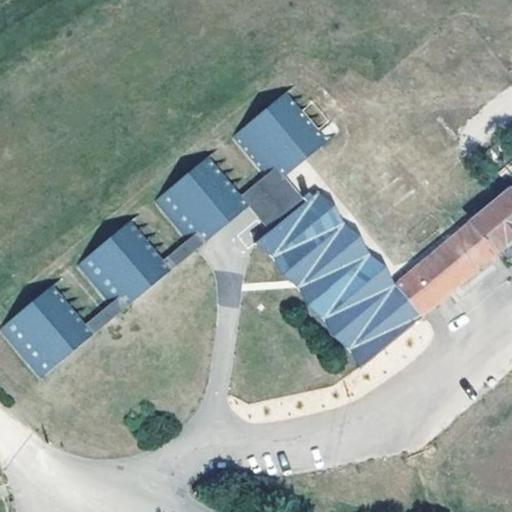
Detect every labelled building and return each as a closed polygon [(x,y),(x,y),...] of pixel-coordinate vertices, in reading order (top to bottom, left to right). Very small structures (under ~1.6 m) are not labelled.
[(260,182),(269,192),(282,182),(334,139),(293,89),(228,143),(260,182)] [(183,246),(191,256),(246,211),(256,202),(248,193),(215,153),(151,206),(183,246)] [(269,192),(256,202),(246,211),(267,238),(302,208),(300,203),(282,182),(269,192)] [(260,182),(248,193),(256,202),(269,192),(260,182)] [(430,259),(455,289),(492,256),(511,239),(511,191),(510,194),(506,193),(468,226),(469,228),(430,259)] [(417,320),(455,289),(430,259),(394,290),(315,197),(308,203),(304,200),(300,203),(302,208),(267,238),(261,242),(253,249),(254,251),(257,248),(262,253),(359,370),(356,373),(358,374),(419,323),(417,320)] [(105,311),(113,321),(179,267),(170,257),(138,218),(73,272),(105,311)] [(183,246),(170,257),(179,267),(191,256),(183,246)] [(0,341),(35,385),(100,332),(92,322),(61,282),(0,332),(0,341)] [(105,311),(92,322),(100,332),(113,321),(105,311)]
